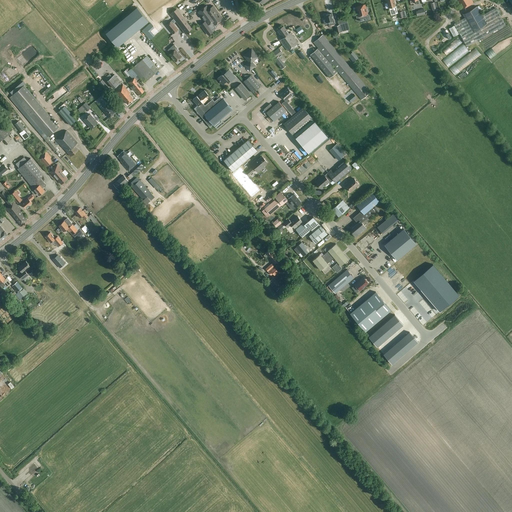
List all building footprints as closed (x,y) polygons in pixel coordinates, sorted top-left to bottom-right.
[(389,8),(391,15),(398,13),(395,4),(393,0),(386,0),(388,8),(389,8)] [(456,0),(462,9),(473,3),(471,0),(456,0)] [(356,7),(358,16),(356,16),(357,20),(359,20),(365,18),(366,20),(370,19),(369,15),(370,15),(368,11),(367,6),(365,6),(365,5),(356,7)] [(201,25),(207,34),(212,31),(217,24),(217,23),(223,19),(213,6),(209,9),(207,6),(198,12),(205,22),(201,25)] [(495,8),(487,12),(482,15),(477,6),(463,14),(465,18),(454,24),(454,25),(459,34),(466,46),(505,25),(495,8)] [(137,8),(106,33),(118,48),(149,22),(137,8)] [(192,29),(177,9),(170,14),(185,34),(192,29)] [(323,20),(325,25),(329,24),(329,27),(335,25),(334,22),(333,18),(332,14),(325,15),(327,19),(323,20)] [(166,25),(173,34),(178,30),(171,21),(166,25)] [(339,25),(341,31),(341,32),(348,30),(349,29),(347,22),(339,25)] [(453,37),(459,34),(454,25),(450,28),(449,29),(453,37)] [(288,51),(298,43),(290,33),(289,34),(283,26),(278,30),(283,38),(280,40),(288,51)] [(371,92),(323,35),(313,42),(361,100),(371,92)] [(177,52),(176,50),(177,48),(174,45),(172,47),(168,50),(171,53),(170,55),(173,58),(176,62),(182,57),(177,52)] [(337,72),(318,48),(310,55),(330,78),(337,72)] [(250,70),(255,66),(252,62),(258,57),(251,49),(244,56),(249,62),(245,65),(250,70)] [(279,49),(270,55),(274,59),(282,53),(279,49)] [(132,68),(141,79),(144,82),(159,70),(147,56),(132,68)] [(132,68),(127,72),(130,75),(133,79),(128,83),(132,87),(131,87),(134,91),(135,91),(138,95),(140,93),(140,94),(144,91),(140,86),(137,82),(141,79),(132,68)] [(236,78),(229,69),(223,75),(222,74),(217,78),(223,85),(227,81),(228,83),(231,81),(231,82),(236,78)] [(109,74),(105,78),(107,81),(113,89),(121,82),(114,75),(112,77),(109,74)] [(261,86),(251,75),(250,75),(244,75),(244,81),(243,81),(253,93),(261,86)] [(106,91),(110,88),(102,80),(99,83),(106,91)] [(245,99),(251,95),(241,83),(235,88),(245,99)] [(121,97),(127,103),(128,104),(133,99),(129,94),(130,93),(123,84),(115,91),(120,98),(121,97)] [(45,139),(48,137),(60,127),(54,120),(55,119),(51,113),(49,115),(32,95),(34,94),(30,89),(29,91),(24,86),(13,95),(10,98),(45,139)] [(280,95),(285,101),(287,103),(289,101),(287,99),(292,95),(287,89),(280,95)] [(208,94),(205,90),(193,99),(198,106),(194,109),(210,127),(213,125),(214,126),(233,110),(223,98),(222,99),(220,97),(214,102),(212,100),(205,106),(201,100),(208,94)] [(287,111),(279,101),(273,107),(270,104),(267,106),(267,107),(257,115),(261,119),(261,120),(262,122),(269,116),(274,121),(287,111)] [(87,111),(90,108),(85,103),(82,106),(87,111)] [(109,117),(116,112),(108,103),(101,108),(109,117)] [(284,106),(289,113),(292,110),(287,103),(284,106)] [(65,106),(59,111),(60,113),(71,125),(76,121),(70,114),(71,113),(65,106)] [(294,136),(313,119),(303,107),(284,124),(294,136)] [(91,129),(98,123),(90,114),(83,120),(91,129)] [(0,141),(11,133),(0,120),(0,141)] [(15,124),(21,132),(25,129),(18,121),(15,124)] [(70,157),(71,156),(78,149),(75,145),(74,145),(78,142),(67,131),(64,133),(64,132),(56,139),(56,140),(70,157)] [(233,171),(257,151),(248,140),(224,160),(233,171)] [(46,166),(52,162),(50,160),(51,159),(45,151),(38,157),(46,166)] [(122,164),(127,170),(129,171),(136,165),(127,155),(124,151),(118,156),(124,163),(122,164)] [(267,162),(262,156),(257,161),(257,160),(251,164),(258,172),(264,167),(263,166),(267,162)] [(31,159),(28,161),(20,168),(18,169),(33,188),(32,189),(33,190),(34,190),(36,193),(37,193),(39,196),(45,191),(43,188),(47,185),(41,178),(44,175),(31,159)] [(336,183),(351,169),(345,162),(333,173),(331,170),(327,173),(328,173),(325,176),(324,175),(316,182),(321,189),(329,182),(330,183),(333,180),(336,183)] [(54,169),(65,182),(67,179),(63,173),(64,172),(58,165),(54,169)] [(252,198),(260,190),(240,166),(232,174),(252,198)] [(61,184),(65,182),(54,169),(50,172),(55,179),(56,178),(61,184)] [(128,181),(123,175),(113,184),(118,189),(128,181)] [(149,180),(157,189),(159,187),(151,178),(149,180)] [(359,184),(354,178),(350,181),(345,185),(350,192),(355,187),(359,184)] [(143,200),(151,193),(140,179),(131,187),(143,200)] [(0,193),(7,203),(9,204),(5,208),(10,214),(11,213),(20,225),(27,219),(20,210),(21,209),(14,201),(12,202),(11,200),(3,191),(0,193)] [(11,195),(18,203),(22,200),(15,191),(11,195)] [(372,208),(379,201),(372,192),(356,205),(363,213),(355,219),(358,223),(352,228),(354,230),(352,232),(356,237),(366,228),(362,222),(375,211),(372,208)] [(270,215),(282,205),(287,200),(282,194),(277,199),(264,209),(270,215)] [(295,207),(301,202),(294,194),(288,199),(295,207)] [(26,209),(33,203),(31,201),(35,198),(32,195),(26,200),(26,201),(22,204),(26,209)] [(349,208),(348,207),(343,200),(332,209),(339,217),(349,208)] [(85,219),(88,217),(83,211),(80,208),(75,212),(80,218),(82,216),(85,219)] [(89,216),(94,222),(97,219),(93,213),(89,216)] [(277,227),(280,230),(280,231),(284,228),(283,227),(286,225),(286,226),(288,228),(290,225),(292,225),(294,228),(302,222),(297,216),(291,221),(288,219),(284,223),(283,222),(280,224),(277,227)] [(295,229),(296,230),(302,238),(308,233),(309,231),(318,223),(313,217),(304,225),(303,223),(295,229)] [(68,218),(58,226),(64,232),(67,229),(69,232),(70,231),(73,235),(75,237),(77,235),(79,237),(80,236),(83,234),(84,234),(84,233),(76,224),(74,225),(68,218)] [(379,243),(396,262),(416,244),(400,225),(379,243)] [(316,243),(327,234),(321,226),(313,233),(310,235),(309,236),(316,243)] [(56,238),(51,232),(46,236),(51,243),(53,241),(58,247),(63,243),(58,236),(56,238)] [(296,248),(294,249),(298,254),(300,253),(303,256),(308,252),(306,249),(307,248),(302,242),(295,247),(296,248)] [(349,259),(336,244),(328,250),(328,251),(322,257),(320,255),(313,260),(321,270),(328,264),(327,264),(334,258),(341,266),(349,259)] [(265,253),(273,263),(270,265),(266,269),(271,275),(273,274),(274,276),(278,272),(275,268),(276,267),(276,265),(275,263),(279,260),(270,249),(265,253)] [(52,260),(60,268),(66,263),(58,255),(52,260)] [(29,275),(28,275),(33,271),(33,270),(31,268),(26,261),(18,268),(21,272),(18,274),(23,280),(29,275)] [(342,268),(337,263),(332,267),(336,273),(342,268)] [(436,268),(422,280),(440,301),(455,290),(436,268)] [(335,293),(353,278),(347,270),(328,285),(335,293)] [(0,284),(2,287),(5,284),(8,287),(11,283),(6,277),(2,273),(1,273),(0,271),(0,284)] [(268,282),(276,291),(281,286),(273,277),(268,282)] [(360,291),(368,283),(364,277),(355,285),(360,291)] [(22,287),(17,281),(12,286),(17,292),(22,287)] [(11,294),(17,302),(19,304),(23,301),(21,299),(24,296),(20,292),(19,291),(17,294),(15,295),(13,293),(13,292),(11,294)] [(376,292),(350,313),(365,332),(391,310),(376,292)] [(395,316),(369,338),(377,348),(403,326),(395,316)] [(412,347),(406,339),(386,355),(392,363),(412,347)]
